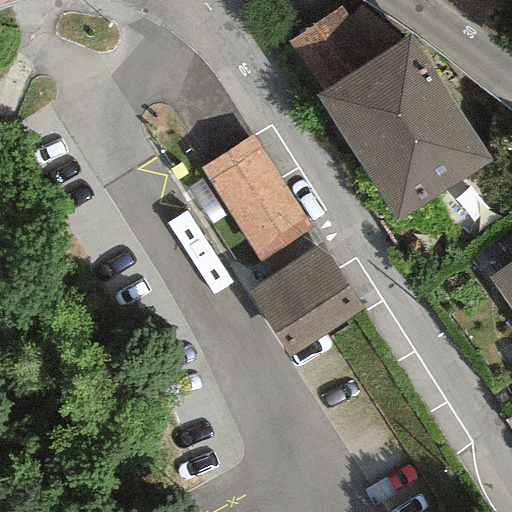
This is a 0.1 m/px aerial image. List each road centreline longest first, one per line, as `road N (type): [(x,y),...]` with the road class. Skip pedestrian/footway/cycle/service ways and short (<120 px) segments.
road 1 (residential): [(222,28),(511,461)]
road 2 (residential): [(396,0),(511,89)]
